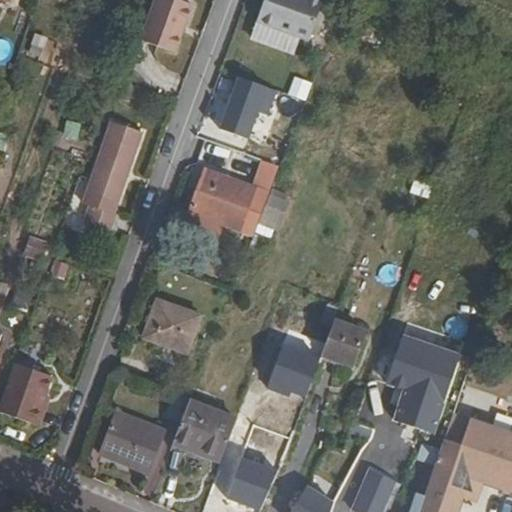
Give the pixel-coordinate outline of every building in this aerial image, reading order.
[(188,0),(153,0),(141,35),(176,48),(193,2),(188,0)] [(265,0),(261,14),(313,34),(326,0),(265,0)] [(305,102),(312,83),(293,77),(287,96),(305,102)] [(119,207),(117,207),(146,124),(116,113),(86,196),(93,198),(87,213),(113,223),(119,207)] [(64,121),(61,138),(76,140),(79,123),(64,121)] [(292,136),(263,124),(257,139),(286,150),(292,136)] [(200,165),(185,204),(238,224),(252,185),(200,165)] [(413,179),(409,194),(428,199),(432,184),(413,179)] [(274,238),(283,199),(265,195),(256,234),(274,238)] [(21,257),(40,263),(47,242),(28,236),(21,257)] [(62,283),(67,265),(52,261),(48,279),(62,283)] [(10,306),(25,313),(32,297),(17,290),(10,306)] [(157,296),(144,335),(188,350),(201,312),(157,296)] [(365,326),(335,314),(320,354),(349,366),(365,326)] [(26,322),(0,393),(0,405),(39,420),(46,403),(41,401),(65,336),(26,322)] [(390,423),(433,435),(457,354),(396,337),(382,385),(399,390),(390,423)] [(191,392),(171,384),(161,410),(180,418),(188,399),(191,392)] [(511,415),(456,396),(451,409),(439,444),(429,474),(417,511),(416,511),(454,511),(467,476),(476,479),(481,464),(511,474),(511,415)] [(234,417),(188,399),(180,418),(172,439),(219,458),(234,417)] [(112,406),(96,448),(126,459),(127,455),(146,462),(160,424),(112,406)] [(292,426),(242,408),(230,444),(278,463),(292,426)] [(419,437),(392,427),(381,459),(407,468),(409,467),(419,437)] [(419,437),(409,467),(429,474),(439,444),(419,437)] [(127,455),(126,459),(145,466),(146,462),(127,455)] [(349,511),(385,511),(399,484),(369,470),(349,511)] [(288,511),(330,511),(335,501),(300,485),(288,511)]
